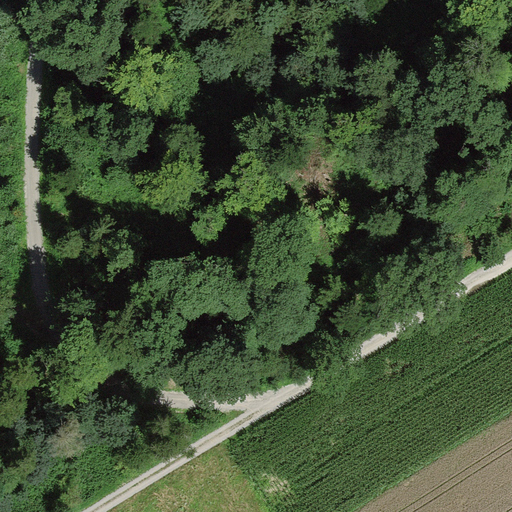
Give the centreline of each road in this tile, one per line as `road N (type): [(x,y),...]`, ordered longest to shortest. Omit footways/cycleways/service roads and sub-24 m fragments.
road 1 (track): [(48,0),(22,319),(89,369),(141,390),(225,400),(295,389)]
road 2 (track): [(95,511),(511,255)]
